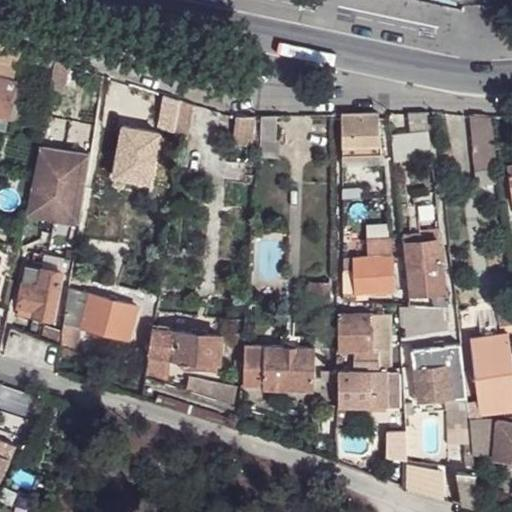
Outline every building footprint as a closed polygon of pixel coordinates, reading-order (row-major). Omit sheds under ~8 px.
[(0,43),(0,75),(15,79),(23,47),(1,40),(0,43)] [(39,53),(34,83),(52,88),(53,83),(57,58),(39,53)] [(72,63),(57,58),(53,83),(68,85),(72,63)] [(0,114),(11,116),(19,81),(15,79),(0,75),(0,114)] [(11,116),(24,121),(34,83),(19,81),(11,116)] [(160,128),(182,132),(183,127),(187,101),(182,99),(166,94),(160,128)] [(188,102),(183,127),(182,132),(182,133),(191,135),(198,104),(188,102)] [(343,114),(343,156),(382,155),(379,113),(343,114)] [(0,114),(0,128),(11,131),(13,122),(26,124),(27,123),(24,121),(11,116),(0,114)] [(399,114),(390,114),(391,126),(400,125),(399,114)] [(234,142),(252,145),(256,115),(237,115),(234,142)] [(261,140),(277,141),(277,139),(279,115),(263,115),(261,140)] [(472,115),(476,171),(500,168),(496,141),(493,116),(472,115)] [(430,130),(392,134),(395,163),(433,159),(430,130)] [(277,141),(261,140),(260,157),(280,159),(282,140),(277,139),(277,141)] [(91,154),(44,147),(30,216),(81,224),(91,154)] [(30,152),(9,149),(8,161),(28,164),(30,152)] [(343,156),(343,171),(357,171),(356,156),(343,156)] [(500,168),(476,171),(478,187),(497,183),(499,199),(505,198),(500,168)] [(343,190),(343,199),(361,198),(361,189),(343,190)] [(447,291),(440,229),(420,230),(421,243),(403,245),(409,295),(431,293),(447,291)] [(421,243),(420,230),(402,231),(403,245),(421,243)] [(370,259),(395,258),(395,238),(370,239),(370,259)] [(45,252),(43,268),(63,272),(66,256),(45,252)] [(370,259),(355,259),(355,270),(355,292),(356,292),(368,291),(374,291),(389,290),(396,289),(396,288),(396,276),(395,258),(370,259)] [(28,265),(21,306),(22,306),(20,316),(35,319),(35,315),(56,319),(64,272),(63,272),(43,268),(28,265)] [(355,270),(344,271),(344,301),(356,302),(355,292),(355,270)] [(332,282),(310,281),(309,304),(331,305),(332,282)] [(67,322),(83,326),(91,292),(72,287),(67,322)] [(356,292),(357,300),(369,299),(368,291),(356,292)] [(447,291),(431,293),(432,296),(433,296),(434,307),(443,308),(449,308),(447,291)] [(91,292),(83,326),(130,338),(139,304),(91,292)] [(339,313),(339,351),(356,351),(356,371),(382,371),(382,350),(372,351),(372,314),(339,313)] [(382,350),(390,351),(390,314),(372,314),(372,351),(382,350)] [(83,326),(67,322),(63,347),(77,352),(83,326)] [(64,330),(46,324),(42,337),(62,344),(64,330)] [(155,328),(151,356),(167,357),(185,360),(217,363),(220,363),(224,335),(155,328)] [(468,403),(470,417),(511,412),(511,343),(511,333),(471,337),(479,401),(468,403)] [(413,348),(415,368),(450,363),(464,362),(461,343),(413,348)] [(246,345),(242,387),(315,389),(317,347),(246,345)] [(84,348),(82,353),(100,358),(101,352),(84,348)] [(382,350),(382,371),(390,371),(390,351),(382,350)] [(151,356),(147,378),(162,383),(167,357),(151,356)] [(185,360),(183,372),(216,375),(217,363),(185,360)] [(415,368),(419,403),(468,398),(464,368),(450,369),(450,363),(415,368)] [(339,371),(340,407),(344,407),(371,408),(386,407),(392,407),(392,371),(390,371),(382,371),(356,371),(339,371)] [(190,379),(187,391),(220,403),(222,387),(190,379)] [(66,406),(58,429),(79,435),(86,413),(66,406)] [(473,429),(488,429),(487,417),(471,418),(473,429)] [(511,419),(498,419),(495,440),(511,441),(511,419)] [(476,454),(490,453),(488,429),(473,429),(476,454)] [(389,433),(389,459),(410,459),(408,431),(389,433)] [(0,484),(16,447),(0,440),(0,484)] [(511,441),(495,440),(492,459),(511,460),(511,441)] [(467,473),(476,473),(474,454),(474,453),(473,441),(465,442),(467,455),(465,455),(467,473)] [(461,504),(480,510),(478,485),(476,474),(476,473),(467,473),(463,473),(457,473),(461,504)] [(476,474),(478,485),(494,489),(497,479),(476,473),(476,474)]
